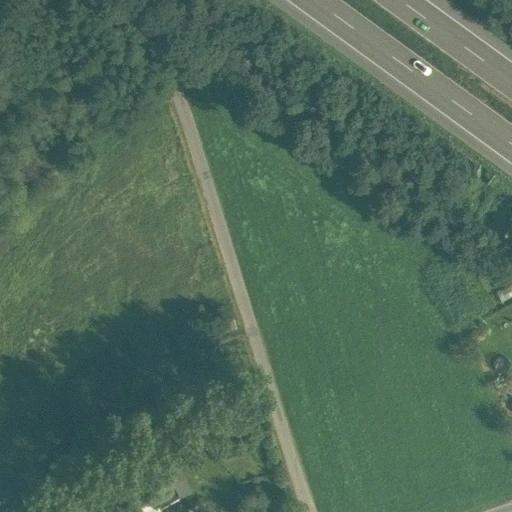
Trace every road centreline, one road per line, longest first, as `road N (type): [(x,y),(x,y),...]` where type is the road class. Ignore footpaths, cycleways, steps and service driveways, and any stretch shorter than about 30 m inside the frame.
road 1 (unclassified): [(82,0),(139,39),(179,90),(307,511)]
road 2 (motorway): [(319,0),(511,141)]
road 3 (motorway): [(511,78),(405,0)]
